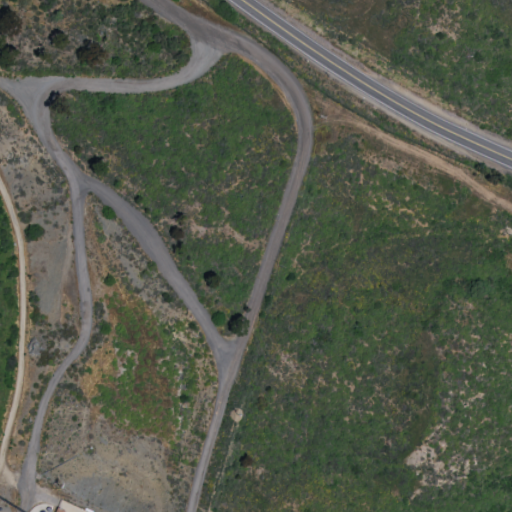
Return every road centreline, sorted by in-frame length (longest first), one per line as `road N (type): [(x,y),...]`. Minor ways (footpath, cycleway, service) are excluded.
road 1 (track): [(219,34),(199,64),(167,84),(54,82),(39,101),(43,130),(72,177),(84,299),(81,338),(52,382),(35,429),(20,511)]
road 2 (tertiary): [(240,0),(352,76),(511,161)]
road 3 (track): [(72,177),(107,193),(233,366)]
